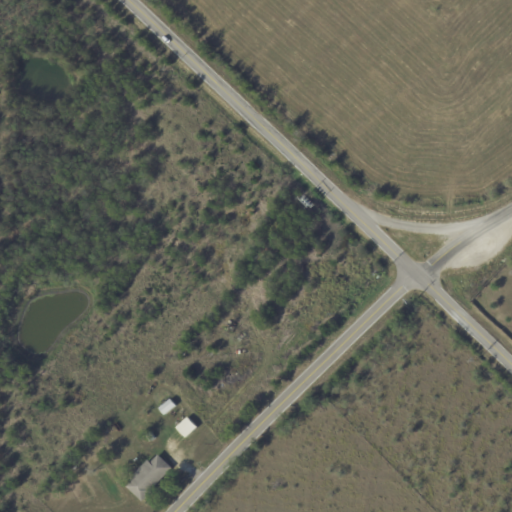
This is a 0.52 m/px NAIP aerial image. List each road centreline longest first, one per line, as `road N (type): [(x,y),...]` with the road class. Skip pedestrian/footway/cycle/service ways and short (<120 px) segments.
road 1 (tertiary): [(124,0),(416,277)]
road 2 (residential): [(175,511),(416,277)]
road 3 (tertiary): [(501,217),(416,228),(336,199)]
road 4 (tertiary): [(416,277),(511,366)]
